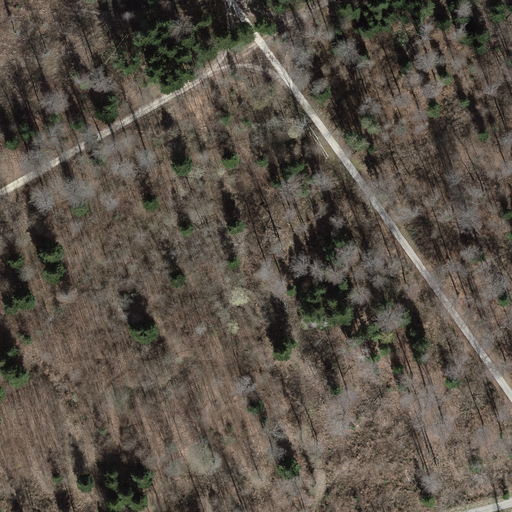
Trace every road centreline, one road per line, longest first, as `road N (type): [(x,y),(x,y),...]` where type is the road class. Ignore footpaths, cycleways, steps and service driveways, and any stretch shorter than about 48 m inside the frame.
road 1 (track): [(229,0),(511,398)]
road 2 (track): [(321,0),(0,195)]
road 3 (track): [(234,8),(217,67),(286,79)]
